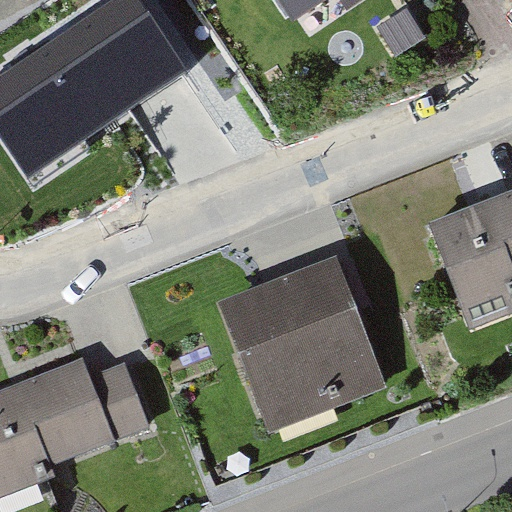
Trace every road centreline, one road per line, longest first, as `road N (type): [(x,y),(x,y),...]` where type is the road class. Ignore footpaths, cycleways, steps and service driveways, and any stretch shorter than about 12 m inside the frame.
road 1 (residential): [(0,300),(511,104)]
road 2 (residential): [(355,511),(511,452)]
